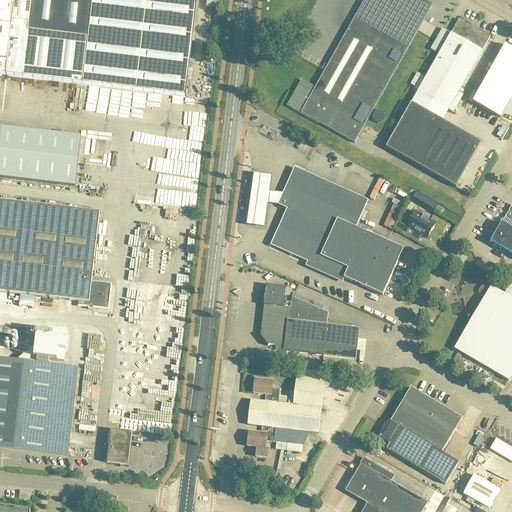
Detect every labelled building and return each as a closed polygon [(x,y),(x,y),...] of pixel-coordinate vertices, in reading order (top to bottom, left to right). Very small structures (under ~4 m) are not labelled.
[(197,2),(177,0),(0,0),(0,75),(22,78),(186,97),(197,2)] [(364,0),(340,44),(394,74),(433,5),(423,0),(364,0)] [(442,29),(431,50),(439,55),(411,104),(442,122),(448,111),(453,114),(463,96),(458,94),(490,38),(478,31),(476,30),(475,27),(472,28),(470,26),(459,20),(451,34),(442,29)] [(394,74),(340,44),(314,90),(310,88),(311,86),(302,81),(293,96),(298,99),(292,110),(318,124),(355,144),(394,74)] [(511,95),(511,50),(505,46),(473,102),(499,118),(511,95)] [(481,144),(442,122),(411,104),(386,149),(456,189),(481,144)] [(0,127),(0,179),(74,188),(81,137),(0,127)] [(279,203),(278,205),(287,210),(271,246),(321,269),(319,273),(324,275),(326,271),(344,279),(383,296),(403,250),(356,229),(368,201),(331,185),(295,169),(284,192),(279,203)] [(272,174),(253,172),(247,223),(265,226),(268,202),(279,203),(284,192),(270,191),(272,174)] [(436,205),(416,194),(411,201),(431,213),(436,205)] [(108,311),(111,285),(92,282),(100,213),(0,201),(0,292),(78,302),(78,307),(108,311)] [(394,202),(384,224),(392,228),(403,206),(394,202)] [(441,214),(444,210),(437,206),(435,211),(441,214)] [(511,256),(511,206),(505,219),(500,222),(501,224),(490,243),(511,256)] [(413,219),(408,228),(422,237),(426,239),(435,225),(423,218),(412,211),(409,217),(413,219)] [(177,239),(178,228),(167,227),(165,238),(177,239)] [(126,314),(137,314),(138,281),(126,281),(126,314)] [(477,312),(454,350),(508,381),(511,374),(511,281),(504,295),(492,288),(486,285),(483,286),(479,293),(479,295),(485,299),(477,312),(474,310),(474,311),(477,312)] [(323,357),(326,326),(328,314),(292,298),(291,304),(284,303),(286,289),(266,286),(264,306),(265,307),(261,336),(260,337),(268,347),(270,346),(276,347),(275,351),(323,357)] [(29,324),(28,354),(67,355),(68,322),(45,321),(45,324),(29,324)] [(176,338),(186,339),(186,325),(177,325),(176,338)] [(359,330),(326,326),(323,357),(356,360),(359,330)] [(0,451),(68,460),(78,369),(0,359),(0,451)] [(137,375),(140,363),(133,361),(130,374),(137,375)] [(296,379),(324,382),(325,373),(297,370),(296,379)] [(252,388),(254,388),(253,394),(265,396),(264,403),(278,405),(279,391),(272,390),(273,383),(264,382),(264,379),(253,377),(252,388)] [(249,426),(262,428),(275,429),(318,434),(324,382),(296,379),(295,393),(289,392),(288,406),(278,405),(264,403),(252,402),(251,411),(249,411),(248,416),(250,417),(249,426)] [(80,382),(79,426),(95,426),(95,419),(91,419),(92,382),(80,382)] [(390,445),(386,450),(445,486),(459,463),(442,453),(462,420),(411,389),(390,423),(389,422),(379,439),(390,445)] [(275,429),(262,428),(261,435),(249,433),(247,447),(257,448),(256,458),(267,459),(268,450),(265,450),(266,442),(273,443),(275,429)] [(127,466),(131,434),(111,432),(107,463),(127,466)] [(511,448),(496,440),(490,450),(511,463),(511,448)] [(362,511),(422,511),(427,504),(391,483),(394,477),(364,459),(345,492),(367,505),(362,511)] [(462,495),(488,510),(499,491),(474,476),(462,495)]
